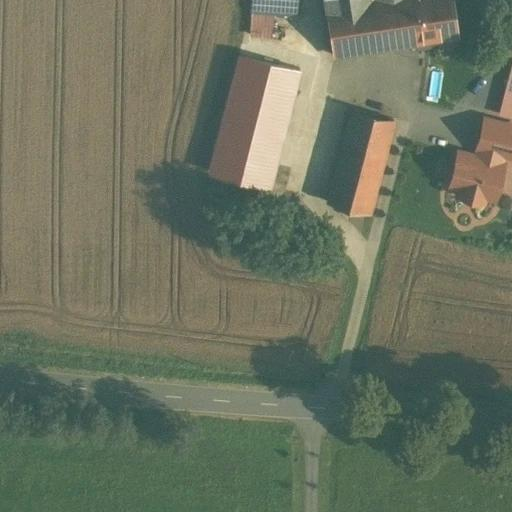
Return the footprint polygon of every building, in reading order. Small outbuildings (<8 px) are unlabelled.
[(293,0),(249,0),(249,10),(293,11),(293,0)] [(323,0),(332,54),(402,43),(395,0),(323,0)] [(452,0),(395,0),(402,43),(458,35),(452,0)] [(315,57),(252,41),(233,115),(262,123),(248,180),(283,189),(315,57)] [(392,118),(351,108),(327,199),(368,210),(392,118)] [(503,153),(511,156),(511,151),(511,124),(484,118),(477,147),(478,147),(503,153)] [(503,153),(478,147),(476,156),(458,152),(449,186),(459,188),(457,194),(483,201),(484,195),(494,197),(503,164),(500,163),(503,153)]
